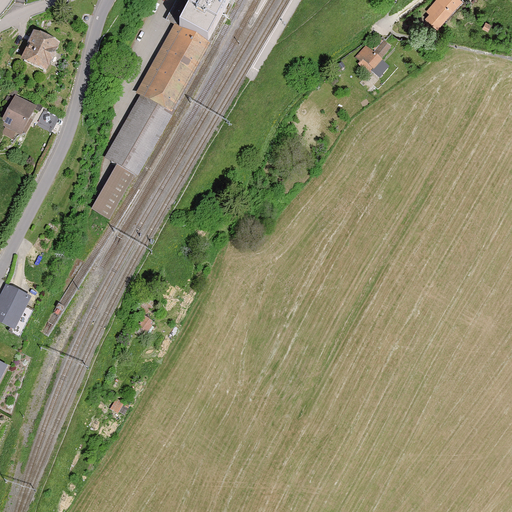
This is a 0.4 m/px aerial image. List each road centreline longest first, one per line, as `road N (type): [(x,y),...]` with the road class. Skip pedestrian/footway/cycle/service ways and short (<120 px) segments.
road 1 (trunk): [(502,0),(468,181),(449,511)]
road 2 (residential): [(0,273),(73,119),(110,0)]
